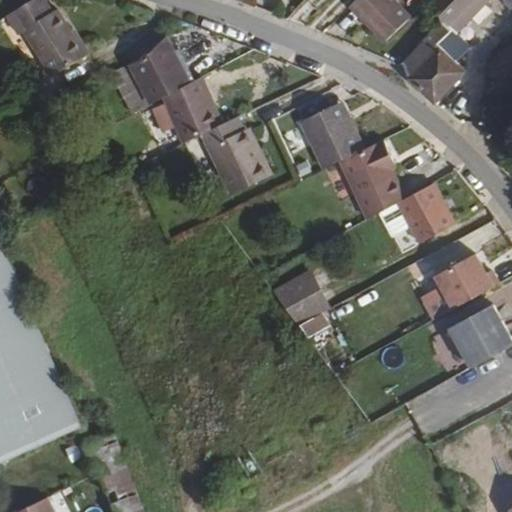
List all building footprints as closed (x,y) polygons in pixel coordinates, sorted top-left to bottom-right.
[(53,0),(27,0),(13,9),(23,27),(28,24),(57,71),(89,52),(62,5),(57,7),(53,0)] [(397,0),(359,0),(355,4),(388,42),(414,18),(397,0)] [(441,0),(446,17),(454,23),(459,27),(484,0),(441,0)] [(414,70),(414,75),(440,97),(469,66),(460,56),(440,38),(454,23),(446,17),(406,56),(414,70)] [(467,49),(469,39),(459,27),(454,23),(440,38),(460,56),(467,49)] [(146,52),(166,33),(162,28),(113,53),(117,63),(146,52)] [(170,92),(200,77),(184,48),(180,50),(171,34),(147,54),(119,68),(140,108),(170,92)] [(511,41),(491,57),(511,76),(511,75),(511,41)] [(170,92),(191,138),(209,130),(232,119),(223,101),(219,103),(205,75),(200,77),(170,92)] [(353,121),(359,118),(350,99),(344,101),(353,121)] [(330,166),(348,158),(372,147),(359,118),(353,121),(344,101),(308,118),(330,166)] [(250,128),(244,113),(232,119),(209,130),(238,191),(279,171),(265,140),(257,144),(250,128)] [(257,124),(250,128),(257,144),(265,140),(257,124)] [(348,158),(377,214),(407,198),(416,194),(396,158),(401,155),(392,138),(372,147),(348,158)] [(466,220),(444,179),(416,194),(407,198),(429,240),(466,220)] [(3,227),(0,228),(0,461),(81,424),(80,419),(3,227)] [(463,306),(510,281),(503,269),(497,271),(487,252),(446,273),(463,306)] [(303,321),(336,304),(317,268),(279,287),(303,321)] [(476,365),(511,346),(511,328),(499,303),(456,326),(476,365)] [(369,446),(346,397),(234,454),(258,502),(369,446)] [(148,511),(107,409),(80,419),(81,424),(101,473),(116,511),(148,511)] [(459,511),(424,447),(378,471),(400,511),(459,511)] [(58,511),(51,495),(14,511),(58,511)]
